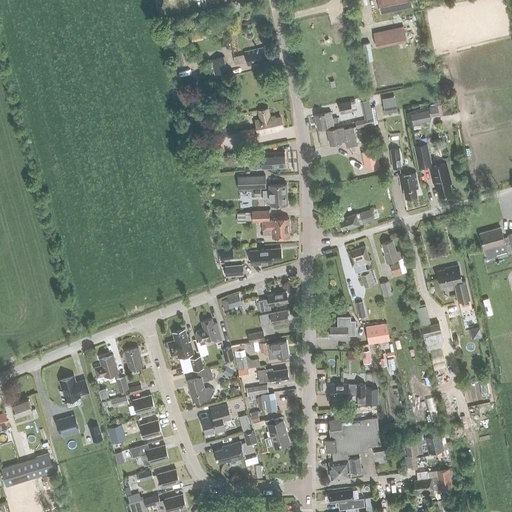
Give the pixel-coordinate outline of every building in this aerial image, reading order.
[(383,0),(378,1),(381,13),(412,6),(410,0),(383,0)] [(403,26),(373,33),(376,48),(407,41),(403,26)] [(202,39),(200,31),(190,33),(192,42),(202,39)] [(184,63),(180,45),(169,48),(174,65),(184,63)] [(262,59),(267,58),(264,47),(245,51),(245,54),(233,57),(235,63),(249,60),(250,65),(263,62),(262,59)] [(227,72),(223,57),(211,60),(214,75),(227,72)] [(179,88),(188,86),(186,80),(177,82),(179,88)] [(352,110),(349,100),(338,103),(340,113),(352,110)] [(443,114),(451,113),(449,104),(442,105),(443,114)] [(208,111),(206,105),(193,107),(196,123),(206,120),(205,111),(208,111)] [(431,117),(439,115),(437,105),(429,106),(431,117)] [(253,130),(253,129),(240,131),(243,144),(255,141),(254,134),(257,134),(258,134),(279,130),(279,127),(282,127),(280,118),(275,119),(274,116),(270,117),(268,109),(258,111),(260,119),(255,120),(257,129),(253,130)] [(324,112),(314,114),(317,128),(333,125),(333,122),(338,121),(337,117),(332,118),(330,111),(324,113),(324,112)] [(374,124),(373,117),(365,119),(355,121),(356,128),(374,124)] [(343,128),(343,127),(328,130),(330,144),(345,141),(346,147),(356,145),(353,126),(343,128)] [(431,164),(427,143),(414,146),(418,167),(431,164)] [(400,166),(398,148),(390,149),(392,167),(400,166)] [(361,152),(365,169),(379,166),(375,149),(361,152)] [(285,167),(284,152),(265,153),(260,153),(261,155),(248,155),(249,168),(266,167),(266,168),(285,167)] [(452,193),(449,183),(451,183),(446,163),(429,167),(433,182),(435,182),(436,187),(439,196),(452,193)] [(417,188),(415,172),(398,174),(400,188),(403,187),(405,197),(416,196),(415,188),(417,188)] [(238,176),(238,189),(266,187),(265,175),(238,176)] [(263,195),(287,194),(286,184),(269,185),(269,190),(263,190),(263,195)] [(263,197),(270,197),(270,204),(287,204),(287,194),(263,195),(263,197)] [(272,234),(272,238),(281,238),(289,237),(288,218),(272,219),(272,221),(269,221),(269,210),(252,211),(252,212),(245,212),(245,220),(252,220),(253,222),(262,221),(263,235),(272,234)] [(355,214),(355,213),(339,218),(343,229),(359,224),(358,224),(361,223),(372,220),(370,210),(355,214)] [(488,230),(480,233),(484,248),(487,258),(496,256),(493,246),(504,243),(504,242),(509,241),(511,248),(511,233),(508,235),(508,237),(503,239),(500,227),(492,229),(488,230)] [(382,244),(383,248),(385,254),(384,255),(387,263),(401,258),(398,250),(396,251),(392,240),(382,244)] [(365,246),(355,248),(347,251),(352,266),(369,260),(366,248),(365,246)] [(250,250),(251,264),(270,263),(270,260),(281,259),(280,248),(250,250)] [(399,263),(390,266),(393,277),(402,274),(399,263)] [(241,264),(225,265),(226,276),(242,274),(241,264)] [(440,287),(453,284),(457,301),(469,299),(465,280),(461,281),(457,264),(444,267),(444,268),(437,270),(440,287)] [(370,268),(359,272),(364,287),(377,282),(373,268),(370,268)] [(389,280),(381,283),(385,296),(393,294),(389,280)] [(287,302),(285,291),(267,295),(268,298),(258,300),(258,301),(256,302),(257,309),(260,309),(260,311),(270,309),(269,305),(287,302)] [(238,294),(227,297),(230,307),(241,304),(238,294)] [(356,302),(359,317),(366,316),(362,301),(356,302)] [(261,315),(263,326),(288,321),(286,309),(269,313),(261,315)] [(355,335),(355,326),(355,321),(350,321),(350,316),(340,316),(340,324),(337,324),(337,326),(329,326),(329,336),(333,335),(333,338),(347,338),(347,335),(355,335)] [(212,318),(201,321),(204,329),(196,331),(199,341),(206,339),(207,340),(211,338),(212,342),(222,340),(217,322),(214,323),(212,318)] [(421,326),(425,346),(443,342),(438,322),(421,326)] [(389,338),(387,323),(365,327),(368,340),(380,338),(380,340),(389,338)] [(469,329),(472,339),(482,337),(480,326),(469,329)] [(175,340),(168,342),(171,355),(177,354),(178,358),(194,354),(190,341),(188,341),(185,329),(173,332),(175,340)] [(247,334),(242,335),(243,343),(249,342),(248,342),(266,339),(265,331),(247,334)] [(286,341),(266,343),(269,359),(288,356),(286,341)] [(206,343),(199,345),(201,355),(209,353),(206,343)] [(231,346),(222,349),(226,361),(234,359),(231,346)] [(130,369),(143,365),(138,347),(125,351),(130,369)] [(245,348),(235,349),(236,368),(259,366),(258,359),(246,360),(245,348)] [(371,363),(369,351),(361,352),(363,364),(371,363)] [(105,376),(118,372),(113,354),(100,358),(102,365),(94,367),(97,376),(104,374),(105,376)] [(193,370),(203,368),(200,356),(190,359),(193,370)] [(233,361),(223,364),(235,370),(233,361)] [(194,401),(206,397),(206,399),(206,400),(211,399),(215,390),(209,386),(204,388),(203,381),(213,378),(210,367),(197,371),(199,377),(188,380),(194,401)] [(288,378),(286,369),(272,371),(272,368),(258,370),(258,371),(259,376),(259,382),(269,380),(269,381),(288,378)] [(73,375),(60,379),(63,388),(58,389),(62,402),(80,397),(79,394),(89,391),(85,379),(79,381),(79,382),(76,383),(73,375)] [(120,391),(128,388),(125,376),(116,378),(120,391)] [(330,383),(330,395),(357,395),(357,403),(377,403),(377,387),(365,387),(365,383),(330,383)] [(130,393),(142,390),(140,384),(129,388),(130,393)] [(268,393),(267,384),(246,387),(248,396),(268,393)] [(274,392),(258,395),(260,409),(266,408),(266,410),(276,408),(274,392)] [(134,405),(128,406),(130,415),(155,408),(151,394),(133,399),(134,405)] [(113,407),(129,402),(127,395),(111,400),(113,407)] [(16,415),(13,416),(18,428),(41,420),(37,407),(32,409),(28,399),(12,405),(16,415)] [(214,414),(202,418),(206,432),(213,430),(214,432),(226,429),(223,417),(230,415),(227,403),(212,407),(214,414)] [(250,416),(252,423),(258,421),(256,414),(250,416)] [(78,427),(75,415),(56,420),(60,432),(78,427)] [(272,418),(264,421),(265,423),(267,424),(271,436),(265,438),(267,446),(273,444),(273,446),(277,444),(278,446),(287,443),(285,438),(288,438),(283,420),(281,420),(280,417),(273,419),(272,418)] [(332,462),(347,460),(346,454),(368,451),(367,447),(381,445),(377,417),(340,422),(339,419),(331,420),(329,423),(329,428),(328,428),(329,440),(325,440),(326,451),(331,451),(332,462)] [(144,438),(162,433),(158,419),(140,424),(144,438)] [(120,424),(108,427),(112,443),(124,440),(120,424)] [(247,444),(257,441),(254,429),(244,432),(247,444)] [(100,431),(90,433),(93,442),(103,439),(100,431)] [(443,449),(439,434),(425,437),(429,452),(434,451),(435,455),(439,454),(439,450),(443,449)] [(47,436),(42,437),(45,448),(51,446),(47,436)] [(418,453),(416,440),(405,442),(407,455),(418,453)] [(227,460),(227,462),(245,457),(240,441),(228,444),(229,446),(215,450),(218,462),(227,460)] [(149,449),(148,443),(130,448),(132,457),(141,455),(144,465),(169,458),(165,444),(149,449)] [(387,452),(386,445),(372,447),(373,454),(387,452)] [(48,453),(37,457),(42,475),(54,471),(48,453)] [(348,467),(347,460),(332,462),(328,462),(330,479),(349,476),(349,473),(360,472),(358,458),(349,459),(350,467),(348,467)] [(28,460),(2,468),(7,486),(34,477),(28,460)] [(161,487),(180,482),(176,468),(158,474),(161,487)] [(425,480),(415,482),(416,490),(421,490),(422,493),(427,492),(427,495),(434,494),(433,486),(439,485),(440,488),(447,487),(447,484),(452,483),(450,468),(437,470),(438,479),(432,480),(431,478),(425,479),(425,480)] [(140,480),(153,476),(151,469),(138,473),(140,480)] [(47,476),(51,490),(59,487),(55,473),(47,476)] [(329,493),(330,502),(338,501),(339,510),(364,506),(363,498),(353,499),(352,489),(336,491),(336,492),(329,493)] [(160,502),(157,503),(159,511),(168,511),(187,507),(183,494),(164,499),(165,499),(160,500),(160,502)] [(158,495),(129,503),(132,511),(140,511),(147,510),(146,506),(157,503),(160,502),(160,500),(158,495)] [(365,497),(366,506),(374,505),(373,496),(365,497)]
